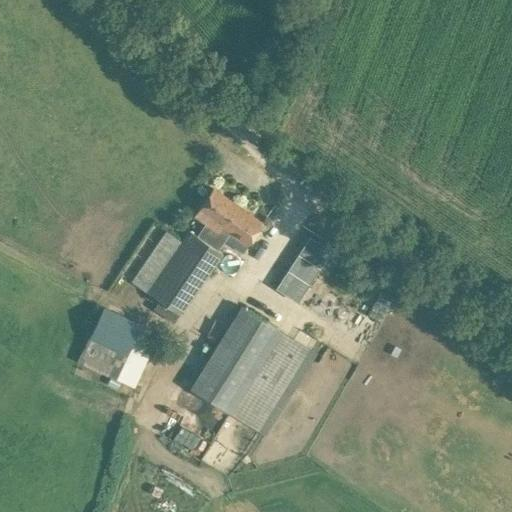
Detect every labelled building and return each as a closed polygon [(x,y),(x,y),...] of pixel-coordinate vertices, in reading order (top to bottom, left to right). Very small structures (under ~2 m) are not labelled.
[(189,230),(146,291),(167,306),(180,315),(222,253),(217,249),(225,239),(245,210),(238,205),(213,188),(202,204),(194,215),(206,223),(197,235),(189,230)] [(243,252),(252,239),(263,223),(245,210),(225,239),(243,252)] [(297,297),(319,263),(330,246),(311,234),(279,286),(297,297)] [(371,288),(361,308),(368,312),(378,291),(371,288)] [(102,306),(77,362),(111,377),(107,384),(118,389),(122,380),(135,386),(159,332),(102,306)] [(267,434),(316,352),(241,306),(191,388),(267,434)]
